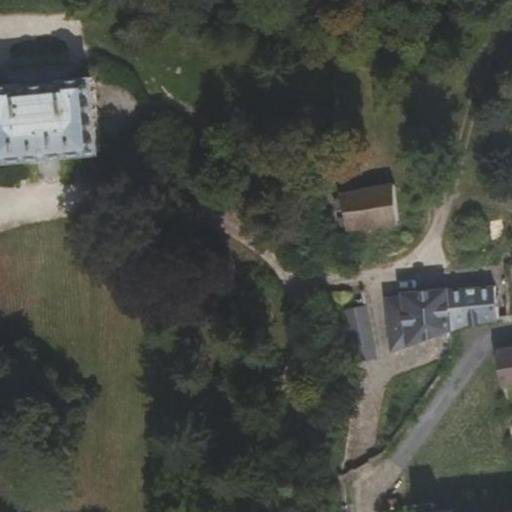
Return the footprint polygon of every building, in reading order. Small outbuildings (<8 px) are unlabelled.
[(0,84),(0,161),(89,149),(76,73),(13,82),(0,84)] [(393,188),(340,190),(341,226),(395,224),(393,188)] [(405,296),(410,348),(461,331),(476,326),(486,323),(511,317),(511,289),(466,293),(466,287),(422,291),(422,294),(405,296)] [(369,307),(347,311),(358,365),(380,360),(369,307)] [(507,392),(511,390),(511,350),(501,352),(507,392)]
